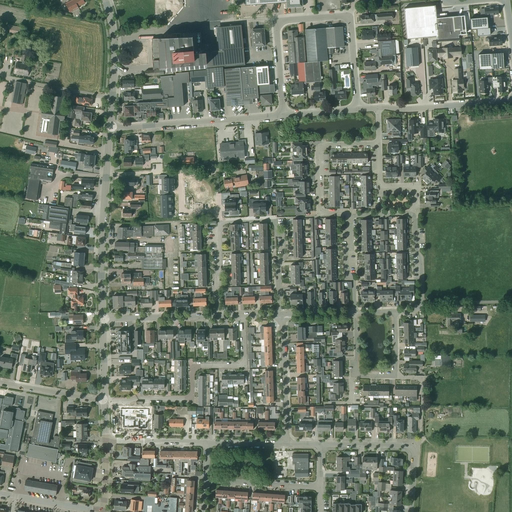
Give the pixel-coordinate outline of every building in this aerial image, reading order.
[(72,0),(65,4),(70,13),(71,13),(70,12),(79,8),(78,7),(85,3),(83,0),(72,0)] [(411,8),(404,8),(408,39),(414,39),(436,36),(436,40),(459,38),(459,35),(467,34),(465,16),(437,18),(436,5),(411,8)] [(498,14),(497,7),(492,8),(492,6),(488,7),(489,8),(484,8),(485,13),(480,13),(480,16),(489,15),(489,16),(493,15),(498,14)] [(392,13),(360,16),(361,24),(373,23),(373,20),(377,19),(377,21),(393,19),(392,13)] [(488,28),(487,18),(470,19),(471,30),(488,28)] [(3,25),(2,31),(20,34),(21,27),(3,25)] [(241,25),(219,27),(221,50),(223,50),(243,48),(241,25)] [(342,27),(326,28),(328,55),(333,54),(332,48),(344,47),(342,27)] [(390,34),(377,35),(377,27),(372,27),(372,31),(362,32),(362,40),(373,39),(373,38),(377,38),(377,42),(399,40),(399,37),(390,38),(390,34)] [(325,28),(305,30),(307,63),(327,61),(325,28)] [(264,29),(252,30),(253,47),(265,46),(264,29)] [(291,43),(287,43),(289,64),(305,62),(303,37),(297,38),(297,31),(287,31),(288,40),(291,40),(291,43)] [(170,39),(152,39),(153,61),(168,60),(168,54),(199,52),(197,33),(176,34),(177,39),(170,40),(170,39)] [(502,43),(501,35),(490,36),(484,37),(484,40),(488,40),(489,44),(502,43)] [(396,64),(394,44),(400,44),(399,40),(377,42),(379,57),(379,65),(380,65),(396,64)] [(145,71),(145,76),(164,75),(173,74),(173,72),(225,67),(245,65),(243,48),(223,50),(221,50),(199,52),(168,54),(168,60),(153,61),(153,71),(145,71)] [(443,49),(437,49),(438,58),(443,57),(443,59),(452,58),(452,57),(461,56),(461,48),(452,49),(452,48),(443,49)] [(436,50),(427,50),(428,62),(436,62),(436,50)] [(420,51),(408,51),(409,69),(421,69),(420,51)] [(504,68),(503,53),(491,54),(492,69),(504,68)] [(492,69),(491,54),(478,55),(479,70),(492,69)] [(374,57),(375,62),(364,63),(365,71),(371,70),(371,71),(376,70),(376,68),(380,67),(380,65),(379,65),(379,57),(374,57)] [(16,63),(14,74),(28,76),(30,66),(24,65),(25,60),(16,58),(15,62),(22,63),(22,64),(16,63)] [(319,62),(304,63),(305,84),(306,84),(306,83),(321,82),(319,62)] [(305,84),(304,63),(297,64),(299,82),(296,82),(296,85),(291,85),(292,96),(292,95),(303,94),(303,95),(303,89),(306,89),(306,84),(305,84)] [(297,64),(289,65),(290,76),(298,76),(297,64)] [(50,66),(50,70),(45,70),(45,75),(54,75),(54,66),(50,66)] [(225,69),(207,71),(206,71),(207,88),(220,87),(220,89),(226,88),(227,101),(232,101),(232,106),(238,106),(238,100),(243,100),(243,105),(251,104),(251,99),(258,98),(258,94),(270,93),(268,66),(225,69)] [(457,81),(452,81),(452,86),(453,93),(462,93),(462,89),(463,89),(463,80),(461,80),(461,69),(455,70),(455,78),(456,78),(457,81)] [(335,89),(335,80),(334,70),(329,70),(330,80),(330,89),(331,95),(335,94),(335,100),(346,99),(345,91),(341,91),(341,88),(335,89)] [(205,71),(188,73),(189,83),(205,81),(205,71)] [(176,76),(173,76),(175,99),(175,102),(183,101),(183,99),(182,96),(183,96),(183,95),(182,95),(182,93),(182,92),(182,89),(181,81),(188,80),(188,72),(176,74),(176,76)] [(380,82),(380,81),(380,75),(379,75),(379,74),(365,76),(366,83),(363,84),(363,91),(366,90),(369,89),(369,87),(372,86),(371,83),(380,82)] [(173,76),(161,77),(161,89),(162,89),(162,99),(162,102),(163,108),(163,110),(169,110),(169,109),(183,108),(183,101),(175,102),(175,99),(173,76)] [(497,82),(492,82),(493,88),(498,87),(498,92),(505,91),(504,77),(497,78),(497,82)] [(134,80),(123,80),(123,88),(139,88),(138,79),(134,79),(134,80)] [(410,79),(406,80),(406,89),(410,88),(411,96),(418,95),(418,84),(411,85),(410,79)] [(443,80),(429,80),(430,87),(433,87),(434,94),(435,94),(435,96),(439,96),(439,94),(444,94),(443,80)] [(487,81),(479,81),(480,93),(488,93),(487,81)] [(15,82),(11,103),(22,105),(26,84),(15,82)] [(319,84),(313,85),(314,91),(315,91),(315,93),(314,93),(314,102),(325,101),(325,92),(320,93),(319,90),(320,90),(319,84)] [(395,86),(387,87),(388,96),(396,95),(395,86)] [(161,89),(142,90),(142,100),(162,99),(162,89),(161,89)] [(369,89),(366,90),(367,98),(375,97),(374,89),(369,89)] [(135,93),(124,93),(124,101),(135,100),(135,93)] [(271,95),(261,96),(262,106),(272,105),(271,95)] [(41,121),(39,133),(45,133),(48,133),(47,134),(58,135),(58,131),(59,131),(59,130),(58,130),(59,127),(60,126),(59,126),(59,122),(60,123),(60,122),(60,120),(64,121),(65,112),(61,111),(61,110),(62,110),(62,109),(61,109),(62,106),(62,105),(62,102),(63,102),(62,102),(63,98),(52,96),(52,100),(51,100),(51,101),(52,101),(51,104),(51,108),(50,108),(51,108),(51,110),(47,109),(42,109),(42,114),(41,118),(42,118),(42,122),(41,121)] [(76,97),(75,104),(83,105),(91,106),(91,105),(92,102),(91,102),(92,100),(87,99),(84,98),(83,98),(80,97),(80,98),(76,97)] [(194,97),(190,98),(190,103),(193,103),(193,112),(202,111),(201,100),(194,101),(194,97)] [(219,100),(210,101),(211,111),(219,110),(219,100)] [(133,106),(123,107),(123,113),(125,113),(125,117),(131,116),(132,117),(133,117),(133,116),(134,116),(134,115),(140,115),(140,113),(144,113),(144,110),(144,107),(143,103),(133,103),(133,106)] [(69,105),(67,117),(75,118),(74,126),(80,127),(81,120),(86,121),(86,123),(89,124),(90,121),(91,113),(83,112),(84,107),(70,105),(69,105)] [(434,122),(427,123),(428,137),(434,136),(434,132),(438,131),(438,133),(445,132),(444,128),(443,128),(442,119),(435,119),(435,121),(434,122)] [(399,120),(387,121),(387,125),(388,125),(388,133),(393,133),(393,134),(392,134),(392,138),(400,138),(400,134),(399,120)] [(409,125),(409,133),(410,132),(410,134),(419,133),(419,131),(420,131),(420,138),(423,138),(423,143),(427,143),(426,125),(418,126),(418,120),(413,120),(410,120),(410,121),(409,121),(409,125)] [(257,136),(255,136),(255,143),(258,143),(258,145),(269,144),(268,133),(257,134),(257,136)] [(72,136),(71,141),(79,142),(79,144),(84,144),(84,143),(93,144),(93,143),(94,143),(94,141),(93,140),(93,137),(79,136),(79,137),(72,136)] [(243,143),(220,145),(221,159),(244,158),(243,143)] [(297,143),(292,143),(292,149),(296,148),(296,152),(306,152),(306,150),(307,150),(307,146),(297,146),(297,143)] [(392,144),(388,144),(388,146),(387,147),(387,148),(387,149),(388,150),(388,152),(398,152),(398,143),(393,143),(392,144)] [(296,156),(292,156),(293,161),(294,161),(302,161),(302,158),(307,158),(307,153),(306,153),(306,152),(296,152),(296,156)] [(78,154),(78,160),(83,160),(83,159),(85,160),(90,160),(90,162),(94,162),(95,156),(88,155),(88,156),(84,156),(84,154),(78,154)] [(124,159),(124,166),(131,166),(143,166),(143,158),(135,158),(135,160),(131,160),(131,159),(124,159)] [(85,160),(85,166),(86,166),(86,169),(91,170),(91,166),(94,166),(94,162),(90,162),(90,160),(85,160)] [(61,161),(60,168),(75,171),(76,163),(61,161)] [(294,161),(294,167),(297,167),(297,170),(307,170),(307,164),(302,164),(302,161),(294,161)] [(29,180),(26,199),(38,200),(40,184),(46,185),(46,183),(51,183),(53,168),(43,166),(32,164),(31,164),(29,180)] [(397,166),(400,166),(400,164),(397,164),(394,164),(395,167),(391,167),(391,178),(397,177),(397,166)] [(426,172),(421,177),(423,179),(425,182),(433,174),(430,171),(432,169),(428,165),(424,170),(426,172)] [(294,179),(292,179),(298,179),(302,179),(302,176),(307,176),(307,170),(297,170),(292,170),(292,174),(294,174),(294,179)] [(433,174),(425,182),(428,184),(428,183),(430,185),(435,180),(437,182),(441,178),(437,174),(435,176),(433,174)] [(166,175),(159,175),(159,179),(161,179),(162,185),(175,184),(175,181),(174,181),(174,178),(166,179),(166,175)] [(231,180),(224,181),(225,188),(232,186),(232,184),(234,184),(235,187),(248,185),(246,175),(231,178),(231,180)] [(298,179),(292,179),(292,183),(296,183),(296,185),(299,185),(299,188),(309,188),(309,182),(299,182),(298,182),(298,179)] [(73,185),(73,189),(83,190),(83,187),(93,188),(94,180),(82,180),(81,185),(73,185)] [(162,191),(159,191),(160,194),(168,194),(168,191),(174,190),(174,188),(175,188),(175,184),(162,185),(162,191)] [(299,191),(295,191),(295,197),(298,197),(298,194),(309,194),(309,188),(299,188),(299,191)] [(430,192),(425,192),(425,198),(435,198),(435,192),(438,192),(438,189),(430,189),(430,192)] [(65,197),(64,207),(76,209),(77,199),(82,200),(92,201),(92,194),(82,193),(82,195),(73,194),(73,198),(65,197)] [(237,205),(237,194),(228,195),(228,199),(225,199),(225,205),(237,205)] [(172,195),(160,196),(160,203),(172,203),(172,195)] [(259,212),(259,199),(253,199),(253,196),(249,196),(249,205),(253,205),(253,212),(255,212),(255,213),(259,213),(259,212)] [(269,205),(269,196),(265,196),(265,199),(259,199),(259,212),(260,212),(260,213),(264,212),(264,211),(265,211),(265,206),(269,205)] [(305,197),(295,197),(296,203),(300,202),(300,206),(310,206),(309,200),(305,200),(305,197)] [(435,198),(425,198),(426,204),(430,204),(430,207),(439,207),(439,204),(436,204),(435,198)] [(78,201),(78,209),(91,210),(91,203),(78,201)] [(122,213),(122,216),(123,216),(123,217),(131,217),(131,212),(134,212),(134,210),(135,210),(137,209),(137,207),(140,207),(140,203),(130,203),(130,207),(131,207),(131,210),(123,210),(123,213),(122,213)] [(172,211),(172,203),(160,203),(160,211),(172,211)] [(237,215),(237,205),(225,205),(225,211),(229,211),(229,216),(237,215)] [(68,220),(70,209),(48,206),(46,221),(68,224),(70,225),(70,224),(71,224),(72,220),(68,220)] [(300,210),(296,210),(296,215),(305,215),(305,212),(310,212),(310,206),(300,206),(300,210)] [(172,218),(172,211),(160,211),(160,219),(172,218)] [(88,224),(88,216),(76,214),(76,222),(81,223),(80,225),(87,226),(87,224),(88,224)] [(58,224),(57,230),(60,230),(60,234),(67,235),(68,225),(58,224)] [(71,225),(70,231),(74,232),(74,233),(85,234),(86,227),(75,226),(75,225),(71,225)] [(152,226),(141,227),(141,236),(152,236),(152,226)] [(168,226),(154,226),(155,235),(168,235),(168,226)] [(118,239),(126,239),(126,237),(141,237),(141,236),(141,227),(133,227),(133,231),(127,230),(127,228),(118,228),(118,239)] [(68,238),(67,245),(72,245),(72,244),(76,244),(76,245),(84,246),(85,238),(77,238),(77,240),(72,240),(72,239),(68,238)] [(115,243),(115,250),(128,251),(128,252),(144,253),(162,253),(161,253),(161,246),(145,245),(145,248),(137,247),(137,243),(115,243)] [(115,255),(115,262),(123,262),(123,258),(128,258),(128,259),(141,260),(141,269),(162,270),(162,253),(144,253),(128,253),(128,255),(123,255),(115,255)] [(297,266),(290,266),(290,272),(299,272),(299,271),(299,269),(302,269),(302,263),(296,263),(297,266)] [(326,280),(324,280),(324,283),(332,282),(332,280),(336,280),(336,275),(326,275),(326,280)] [(299,280),(299,278),(291,278),(291,279),(290,279),(290,281),(291,281),(291,284),(297,284),(297,287),(303,286),(303,280),(299,280)] [(409,289),(404,289),(405,301),(411,301),(411,296),(414,296),(414,286),(409,286),(409,289)] [(79,287),(69,288),(69,295),(73,295),(73,300),(72,300),(72,308),(73,308),(73,309),(76,309),(77,308),(76,306),(81,306),(84,306),(85,306),(85,304),(86,304),(86,297),(85,297),(85,296),(84,296),(84,295),(79,296),(79,294),(79,289),(79,287)] [(390,291),(386,291),(386,302),(390,302),(390,301),(392,301),(392,297),(395,297),(395,287),(390,287),(390,291)] [(400,287),(395,287),(395,297),(398,296),(398,301),(405,301),(404,289),(400,289),(400,287)] [(313,292),(307,292),(307,297),(308,297),(308,304),(314,304),(314,300),(316,300),(316,289),(313,289),(313,292)] [(377,298),(377,297),(377,291),(374,291),(370,291),(370,292),(367,292),(368,302),(374,302),(374,298),(377,298)] [(386,302),(386,291),(380,291),(377,291),(377,297),(380,297),(380,301),(383,301),(383,303),(386,302)] [(327,293),(319,293),(319,304),(325,304),(325,299),(327,299),(327,293)] [(182,306),(181,296),(181,295),(178,295),(178,298),(179,298),(179,300),(176,300),(173,301),(173,306),(176,306),(176,307),(177,307),(179,307),(182,306)] [(135,305),(134,296),(124,297),(125,301),(125,303),(125,304),(126,304),(127,306),(128,306),(128,307),(131,307),(131,306),(135,306),(135,305)] [(152,300),(141,300),(141,308),(153,308),(152,300)] [(447,314),(447,321),(447,327),(452,327),(452,321),(460,321),(460,314),(453,314),(453,312),(447,312),(447,314)] [(73,313),(61,314),(61,317),(69,317),(69,321),(73,321),(73,324),(83,324),(83,323),(84,323),(83,320),(82,316),(73,316),(73,313)] [(404,323),(402,323),(403,327),(404,327),(404,328),(413,328),(413,320),(408,320),(408,323),(404,323)] [(335,329),(331,329),(331,336),(332,336),(340,335),(340,333),(347,332),(347,325),(337,326),(334,326),(335,329)] [(178,342),(176,342),(176,351),(179,351),(179,344),(185,344),(185,341),(184,330),(183,330),(183,329),(179,329),(179,330),(178,330),(178,342)] [(134,350),(137,350),(137,345),(141,344),(141,340),(142,340),(142,336),(141,336),(140,331),(139,331),(139,330),(136,330),(136,331),(134,331),(135,336),(135,339),(132,339),(132,345),(134,345),(134,350)] [(191,330),(184,330),(185,341),(187,341),(187,342),(189,342),(189,347),(194,347),(194,342),(191,342),(191,341),(191,330)] [(71,336),(66,336),(66,343),(75,342),(75,339),(83,339),(83,331),(71,331),(71,336)] [(118,344),(116,344),(116,348),(118,348),(118,350),(116,350),(117,354),(118,354),(118,355),(130,354),(130,343),(129,331),(127,331),(118,332),(118,343),(118,344)] [(316,334),(313,334),(313,336),(314,336),(315,342),(325,342),(325,337),(316,337),(316,334)] [(341,335),(340,335),(332,336),(332,343),(335,343),(335,346),(345,346),(345,340),(341,340),(341,335)] [(404,340),(403,340),(403,344),(404,344),(411,344),(411,347),(414,347),(414,338),(404,339),(404,340)] [(76,344),(65,344),(65,354),(70,354),(71,360),(85,360),(84,349),(76,349),(76,344)] [(303,347),(296,347),(296,354),(303,353),(306,353),(306,351),(303,351),(303,349),(311,348),(311,345),(303,345),(303,347)] [(335,349),(333,350),(333,357),(341,357),(341,352),(345,352),(345,346),(335,346),(335,349)] [(404,350),(404,358),(404,360),(409,360),(409,358),(415,358),(415,350),(404,350)] [(1,357),(0,362),(0,366),(4,367),(4,366),(11,367),(12,362),(16,363),(18,355),(11,354),(10,359),(1,357)] [(22,366),(21,371),(24,371),(24,370),(31,372),(32,365),(36,366),(37,357),(31,356),(31,359),(25,358),(23,366),(22,366)] [(434,356),(434,360),(443,360),(443,363),(442,363),(442,368),(451,368),(451,357),(434,356)] [(52,376),(54,364),(44,362),(42,361),(40,374),(43,374),(43,375),(46,375),(52,376)] [(404,364),(404,372),(408,373),(416,373),(416,367),(422,367),(422,362),(409,361),(409,365),(404,364)] [(119,368),(118,369),(119,372),(120,372),(120,374),(131,373),(130,365),(123,365),(123,367),(119,367),(119,368)] [(83,369),(71,370),(71,380),(76,380),(76,382),(86,382),(87,382),(87,373),(81,373),(81,371),(83,371),(83,369)] [(129,380),(120,380),(120,391),(131,390),(131,388),(133,386),(139,386),(139,376),(129,376),(129,380)] [(338,380),(329,380),(329,383),(330,383),(330,386),(333,386),(333,389),(343,389),(343,383),(338,383),(338,380)] [(333,392),(330,392),(330,399),(336,399),(336,395),(343,394),(343,389),(333,389),(333,392)] [(0,437),(6,439),(5,445),(0,444),(0,445),(0,448),(9,450),(9,451),(18,452),(17,452),(19,445),(19,444),(20,439),(23,422),(24,422),(20,421),(20,418),(24,419),(25,411),(21,410),(20,409),(19,408),(18,408),(16,408),(15,409),(14,409),(13,412),(7,411),(8,405),(12,406),(13,398),(14,398),(4,396),(5,396),(4,400),(2,400),(2,399),(3,399),(0,398),(0,437)] [(73,407),(67,407),(67,413),(73,413),(73,412),(76,412),(77,417),(87,417),(86,408),(76,409),(73,409),(73,407)] [(148,424),(148,416),(148,410),(120,410),(120,417),(123,417),(123,420),(123,428),(134,428),(138,428),(138,429),(146,429),(146,424),(148,424)] [(30,444),(27,457),(51,462),(52,465),(63,467),(66,455),(57,453),(61,437),(54,436),(53,440),(49,439),(53,423),(52,423),(52,419),(53,414),(37,411),(31,444),(30,444)] [(408,418),(408,432),(411,432),(411,433),(413,433),(413,432),(416,432),(416,427),(415,427),(415,420),(418,420),(418,414),(412,414),(412,418),(408,418)] [(335,423),(335,431),(343,431),(343,421),(345,421),(346,415),(341,415),(341,421),(339,421),(339,423),(335,423)] [(375,416),(375,428),(377,428),(377,432),(383,432),(383,422),(378,422),(379,417),(378,417),(378,416),(375,416)] [(393,416),(393,426),(396,426),(396,432),(397,432),(398,433),(399,434),(400,434),(401,433),(401,432),(403,432),(403,421),(399,421),(399,416),(393,416)] [(383,422),(383,432),(389,432),(389,428),(392,428),(392,418),(388,417),(388,422),(383,422)] [(298,426),(295,426),(295,431),(303,431),(303,430),(305,430),(305,419),(303,419),(302,423),(299,423),(299,425),(298,425),(298,426)] [(258,422),(258,430),(266,430),(266,420),(265,420),(264,420),(264,421),(263,421),(263,422),(258,422)] [(266,420),(266,430),(275,430),(275,423),(269,422),(269,420),(268,420),(266,420)] [(360,422),(360,431),(366,431),(366,432),(371,432),(371,422),(360,422)] [(87,431),(76,431),(76,442),(85,441),(85,438),(87,438),(87,431)] [(78,447),(78,452),(82,452),(82,455),(86,455),(86,452),(87,452),(87,445),(78,445),(78,444),(74,444),(74,447),(78,447)] [(124,447),(123,456),(131,457),(132,448),(124,447)] [(2,466),(1,470),(5,470),(5,473),(11,474),(12,468),(14,458),(3,456),(2,466)] [(140,459),(140,466),(148,466),(148,460),(148,458),(142,458),(144,458),(144,459),(140,459)] [(360,465),(360,471),(360,474),(366,474),(366,471),(367,471),(367,466),(370,467),(370,458),(363,458),(362,465),(360,465)] [(380,459),(379,467),(394,468),(387,467),(387,462),(384,462),(384,460),(380,459)] [(74,465),(71,481),(87,484),(88,480),(90,481),(93,468),(92,468),(90,468),(91,465),(78,462),(77,461),(73,464),(74,465)] [(295,462),(295,477),(308,477),(308,462),(295,462)] [(122,468),(122,472),(135,473),(135,471),(136,472),(139,472),(150,473),(150,467),(148,466),(140,466),(136,468),(138,469),(135,469),(135,465),(130,464),(130,469),(122,468)] [(122,472),(122,476),(139,477),(139,481),(150,481),(150,473),(139,472),(136,472),(135,471),(135,473),(122,472)] [(390,478),(390,481),(393,481),(393,485),(402,486),(402,478),(390,478)] [(26,480),(24,490),(56,496),(57,486),(26,480)] [(121,484),(121,492),(138,493),(139,482),(128,482),(128,484),(121,484)] [(78,487),(77,492),(82,493),(81,496),(82,496),(83,497),(84,497),(84,496),(89,497),(90,490),(86,490),(86,488),(82,488),(78,487)] [(131,500),(130,511),(138,511),(139,501),(131,500)] [(115,501),(114,510),(125,511),(126,502),(115,501)]
